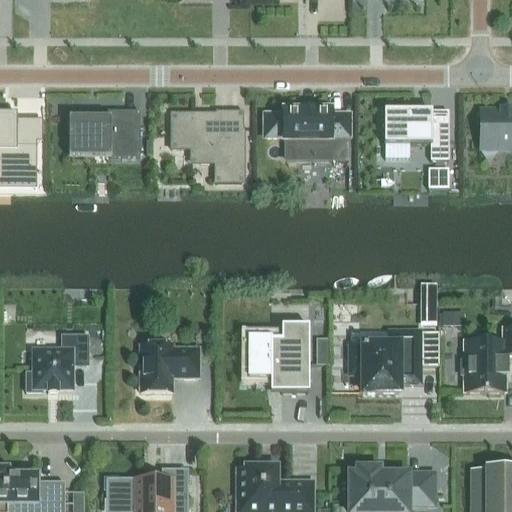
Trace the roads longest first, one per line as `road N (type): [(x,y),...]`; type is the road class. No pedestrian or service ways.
road 1 (residential): [(511,438),(0,438)]
road 2 (tertiary): [(0,77),(479,76)]
